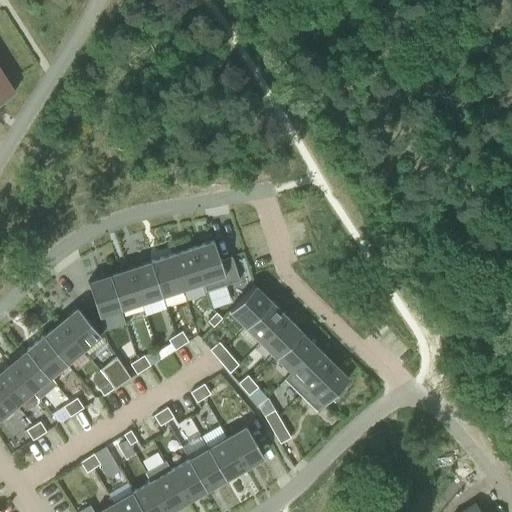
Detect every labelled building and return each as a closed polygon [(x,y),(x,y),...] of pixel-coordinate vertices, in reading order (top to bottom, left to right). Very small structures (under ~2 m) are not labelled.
[(0,100),(13,92),(0,71),(0,100)] [(213,240),(191,248),(205,291),(239,280),(231,256),(219,260),(213,240)] [(205,291),(191,248),(171,254),(182,289),(202,282),(205,291)] [(182,289),(171,254),(150,261),(161,295),(182,289)] [(161,295),(150,261),(129,268),(140,302),(161,295)] [(140,302),(129,268),(109,274),(120,309),(140,302)] [(120,309),(109,274),(87,282),(98,316),(120,309)] [(254,317),(270,301),(254,285),(228,310),(244,326),(254,317)] [(260,342),(286,316),(270,301),(254,317),(244,326),(260,342)] [(77,307),(59,321),(82,349),(100,335),(77,307)] [(213,326),(221,318),(216,312),(207,321),(213,326)] [(285,347),(301,331),(286,316),(260,342),(275,357),(285,347)] [(82,349),(59,321),(42,335),(66,363),(82,349)] [(181,330),(174,335),(181,345),(188,341),(181,330)] [(291,372),(316,347),(301,331),(285,347),(275,357),(290,372),(291,372)] [(66,363),(42,335),(26,349),(49,377),(66,363)] [(181,345),(174,335),(168,339),(174,350),(181,345)] [(219,341),(209,350),(210,351),(214,355),(224,347),(219,341)] [(224,347),(214,355),(220,362),(229,354),(224,347)] [(313,381),(332,362),(316,347),(291,372),(290,372),(284,379),(300,394),(313,381)] [(49,377),(26,349),(9,363),(32,391),(31,391),(38,399),(56,384),(49,377)] [(130,378),(115,355),(99,369),(108,382),(113,388),(130,378)] [(143,355),(136,359),(143,369),(150,365),(143,355)] [(143,369),(136,359),(130,363),(136,374),(143,369)] [(334,401),(345,389),(341,385),(348,378),(332,362),(313,381),(300,394),(316,410),(330,397),(334,401)] [(32,391),(9,363),(0,370),(0,386),(15,405),(31,391),(32,391)] [(249,384),(252,381),(247,375),(238,383),(243,389),(249,384)] [(248,395),(257,387),(252,381),(249,384),(243,389),(248,395)] [(103,395),(113,388),(108,382),(98,388),(103,395)] [(210,393),(203,383),(197,387),(198,390),(203,398),(210,393)] [(0,417),(15,405),(0,386),(0,417)] [(198,390),(197,387),(190,392),(196,402),(203,398),(198,390)] [(76,397),(69,401),(76,412),(83,407),(76,397)] [(76,412),(69,401),(63,406),(69,416),(76,412)] [(173,417),(166,406),(160,411),(162,414),(166,421),(173,417)] [(278,416),(274,410),(263,416),(267,422),(276,418),(278,416)] [(162,414),(160,411),(153,415),(160,425),(166,421),(162,414)] [(290,437),(278,416),(276,418),(267,422),(280,443),(290,437)] [(39,421),(32,425),(39,435),(46,431),(39,421)] [(39,435),(32,425),(26,429),(32,440),(39,435)] [(263,457),(245,425),(225,437),(236,455),(244,468),(263,457)] [(136,440),(130,430),(123,434),(126,439),(130,444),(136,440)] [(236,455),(225,437),(207,448),(210,454),(225,479),(244,468),(236,455)] [(126,439),(117,445),(125,459),(134,453),(130,444),(126,439)] [(210,454),(207,448),(188,458),(206,490),(225,479),(210,454)] [(100,463),(93,453),(86,457),(87,459),(93,468),(100,463)] [(87,459),(86,457),(79,462),(86,472),(93,468),(87,459)] [(206,490),(188,458),(170,469),(169,469),(172,474),(187,501),(206,490)] [(187,501),(172,474),(169,469),(170,469),(165,461),(145,472),(149,481),(150,480),(168,511),(187,501)] [(167,511),(168,511),(150,480),(149,481),(131,491),(143,511),(167,511)] [(143,511),(131,491),(112,502),(117,510),(118,511),(143,511)] [(480,511),(473,501),(456,511),(480,511)] [(93,511),(89,504),(76,511),(75,511),(118,511),(117,510),(112,502),(94,511),(93,511)]
